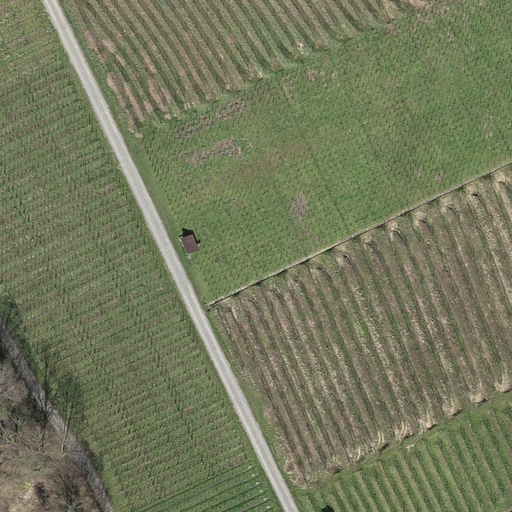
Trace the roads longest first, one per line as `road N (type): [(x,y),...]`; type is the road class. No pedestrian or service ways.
road 1 (track): [(48,0),(295,511)]
road 2 (track): [(107,511),(0,323)]
